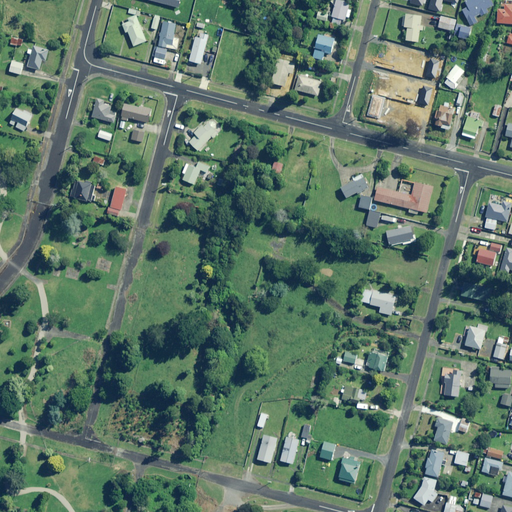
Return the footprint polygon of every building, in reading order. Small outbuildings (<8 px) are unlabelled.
[(181,0),(148,0),(179,8),(181,0)] [(336,0),(332,17),(333,17),(331,23),(341,26),(343,20),(346,21),(351,3),(338,0),(336,0)] [(478,18),(489,13),(487,9),(495,6),(492,1),(491,0),(468,0),(465,2),(468,7),(462,10),(470,26),(479,21),(478,18)] [(511,0),(511,1),(511,4),(505,3),(504,10),(498,9),(497,23),(511,24),(511,0)] [(329,15),(318,12),(317,19),(327,22),(329,15)] [(404,14),(402,27),(406,28),(405,41),(416,42),(420,17),(404,14)] [(147,41),(137,16),(128,19),(130,22),(123,25),(126,33),(128,32),(134,46),(147,41)] [(160,17),(155,16),(152,28),(157,30),(160,17)] [(456,20),(441,16),(438,28),(453,32),(456,20)] [(176,24),(163,22),(159,46),(177,50),(179,39),(174,38),(176,24)] [(471,29),(457,25),(453,36),(468,40),(471,29)] [(209,35),(201,33),(200,39),(196,37),(189,61),(201,64),(209,35)] [(318,34),(314,50),(312,58),(323,61),(325,53),(331,54),(335,38),(318,34)] [(23,39),(11,37),(10,45),(22,47),(23,39)] [(49,50),(34,46),(33,51),(29,49),(28,54),(31,54),(28,67),(40,70),(43,60),(46,61),(49,50)] [(168,50),(157,47),(154,57),(165,60),(168,50)] [(24,64),(12,61),(9,72),(21,75),(24,64)] [(448,79),(445,83),(454,90),(459,84),(457,82),(464,72),(456,65),(447,78),(448,79)] [(321,82),(299,76),(295,90),(317,96),(321,82)] [(407,110),(410,94),(412,95),(413,91),(417,92),(418,87),(409,85),(407,93),(398,91),(394,107),(407,110)] [(105,101),(97,99),(92,117),(114,123),(117,113),(111,111),(112,106),(104,104),(105,101)] [(448,104),(442,102),(439,111),(437,111),(435,118),(437,119),(435,126),(449,130),(455,109),(448,107),(448,104)] [(139,107),(124,104),(121,119),(127,121),(128,118),(149,123),(152,109),(139,106),(139,107)] [(501,107),(495,106),(492,115),(499,117),(501,107)] [(18,123),(16,127),(24,131),(33,115),(24,111),(23,112),(17,109),(9,123),(14,126),(16,122),(18,123)] [(479,114),(472,112),(470,117),(468,116),(462,135),(475,139),(477,133),(480,133),(482,127),(485,127),(487,123),(477,120),(479,114)] [(204,127),(202,126),(194,134),(196,135),(189,142),(199,152),(206,145),(205,144),(212,136),(213,138),(221,130),(211,120),(204,127)] [(145,133),(134,130),(131,140),(142,143),(145,133)] [(113,135),(101,131),(98,137),(110,141),(113,135)] [(106,158),(96,155),(94,162),(104,166),(106,158)] [(210,167),(198,162),(196,168),(186,164),(183,173),(185,174),(183,180),(194,185),(196,180),(203,183),(210,167)] [(283,164),(274,162),(271,172),(280,174),(283,164)] [(133,171),(127,170),(124,182),(129,183),(133,171)] [(370,187),(364,176),(341,188),(346,198),(357,193),(358,194),(370,187)] [(90,203),(91,200),(94,201),(96,196),(92,195),(96,183),(77,178),(71,197),(90,203)] [(434,187),(415,183),(412,195),(378,187),(375,201),(409,209),(409,213),(418,215),(418,211),(427,213),(434,187)] [(128,190),(116,187),(111,207),(109,207),(107,213),(118,217),(120,210),(122,210),(128,190)] [(373,198),(362,195),(359,208),(370,210),(373,198)] [(511,204),(503,202),(502,206),(489,203),(485,218),(487,219),(485,228),(495,230),(497,220),(507,222),(511,204)] [(381,213),(370,211),(366,226),(377,228),(381,213)] [(383,215),(382,221),(396,224),(397,218),(383,215)] [(415,242),(412,226),(386,231),(389,246),(403,243),(403,245),(415,242)] [(480,248),(476,262),(494,267),(498,254),(500,254),(502,246),(492,243),(490,251),(480,248)] [(511,254),(505,253),(500,271),(508,273),(509,270),(511,270),(511,254)] [(477,285),(464,282),(461,296),(489,302),(491,291),(489,290),(491,283),(478,280),(477,285)] [(373,292),(364,290),(361,302),(369,304),(369,305),(380,308),(379,313),(391,316),(396,297),(373,290),(373,292)] [(486,331),(470,327),(465,346),(481,350),(486,331)] [(509,346),(502,344),(503,342),(507,343),(509,338),(499,336),(493,357),(505,360),(509,346)] [(358,355),(345,352),(343,361),(355,364),(358,355)] [(387,356),(370,352),(366,367),(383,371),(387,356)] [(460,397),(462,370),(462,369),(441,368),(439,394),(443,395),(443,396),(460,397)] [(495,388),(510,389),(510,385),(511,385),(511,378),(511,370),(491,369),(490,383),(495,384),(495,388)] [(368,391),(345,386),(344,390),(341,389),(340,393),(343,393),(342,400),(357,403),(358,400),(365,401),(368,391)] [(511,400),(511,396),(503,395),(501,405),(511,406),(511,400)] [(268,415),(261,413),(257,426),(264,428),(268,415)] [(453,422),(437,418),(435,427),(438,428),(434,441),(447,445),(453,422)] [(470,422),(462,418),(458,430),(466,433),(470,422)] [(312,427),(305,425),(302,437),(308,439),(306,442),(310,443),(312,435),(310,435),(312,427)] [(278,439),(264,435),(258,459),(271,463),(278,439)] [(300,440),(286,437),(280,461),(293,464),(300,440)] [(337,445),(324,442),(320,457),(332,461),(337,445)] [(504,450),(489,447),(487,456),(502,460),(504,450)] [(445,453),(432,450),(430,458),(428,458),(425,468),(427,469),(425,475),(438,478),(441,464),(442,465),(445,453)] [(469,454),(457,452),(455,463),(466,466),(469,454)] [(338,478),(338,480),(356,484),(362,462),(357,461),(358,458),(350,456),(350,459),(343,457),(341,464),(342,465),(338,478)] [(481,473),(489,474),(498,476),(499,469),(502,470),(504,463),(485,458),(481,473)] [(511,472),(509,472),(503,495),(511,497),(511,472)] [(437,481),(424,476),(422,487),(413,498),(425,506),(429,500),(432,503),(439,493),(434,490),(437,481)] [(481,491),(475,489),(472,503),(478,504),(481,491)] [(493,497),(483,494),(480,506),(490,509),(493,497)] [(457,505),(459,498),(449,495),(444,511),(462,511),(462,510),(462,509),(462,508),(461,507),(461,506),(460,506),(459,505),(458,505),(457,505)]
